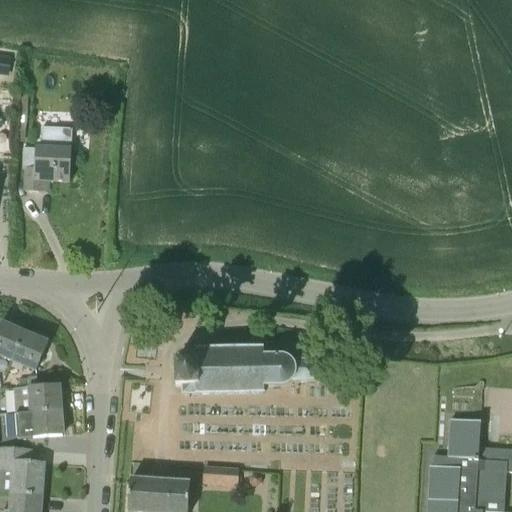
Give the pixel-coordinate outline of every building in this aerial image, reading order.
[(71,152),(72,131),(42,129),(41,151),(23,150),(22,170),(26,170),(25,193),(41,194),(41,182),(69,183),(71,152)] [(96,298),(86,304),(91,312),(101,305),(96,298)] [(4,326),(1,325),(0,325),(0,354),(13,361),(24,335),(10,328),(9,328),(5,327),(6,326),(5,326),(4,326)] [(24,335),(13,361),(36,372),(48,345),(44,343),(43,342),(43,343),(40,341),(39,340),(39,341),(24,335)] [(262,360),(260,360),(250,360),(247,360),(238,361),(238,360),(235,360),(235,361),(225,361),(225,360),(223,360),(223,361),(213,361),(213,360),(210,361),(201,361),(198,361),(196,361),(196,362),(182,362),(182,370),(175,371),(176,396),(183,396),(183,405),(196,404),(196,405),(199,405),(202,405),(211,405),(214,405),(214,404),(223,404),(223,405),(226,405),(226,404),(236,404),(239,404),(248,403),(248,404),(251,404),(251,403),(260,403),(260,404),(263,404),(263,403),(265,403),(264,396),(276,396),(276,397),(279,397),(279,396),(284,396),(286,395),(289,394),(291,392),(292,391),(316,391),(316,371),(292,371),(291,370),(289,369),(286,367),(283,367),(282,366),(281,366),(279,367),(279,366),(276,366),(276,367),(264,367),(264,360),(262,360)] [(15,415),(60,412),(58,387),(37,388),(36,379),(27,379),(27,381),(28,389),(19,390),(13,390),(15,415)] [(28,389),(27,381),(19,382),(19,390),(28,389)] [(25,440),(62,437),(60,412),(15,415),(17,431),(17,440),(25,440)] [(504,511),(506,474),(511,474),(511,451),(479,449),(480,423),(462,422),(460,459),(444,458),(444,469),(441,469),(438,511),(456,511),(457,511),(461,511),(504,511)] [(32,452),(32,451),(0,448),(0,468),(10,469),(9,495),(9,498),(41,500),(44,465),(30,464),(31,453),(32,452)] [(204,468),(203,484),(237,486),(238,470),(204,468)] [(249,483),(249,484),(249,485),(249,486),(250,487),(251,488),(251,489),(252,489),(253,489),(253,490),(254,490),(255,490),(256,490),(257,489),(258,489),(259,489),(259,488),(260,488),(260,487),(261,486),(261,485),(262,484),(262,483),(261,482),(261,481),(261,480),(260,479),(259,478),(258,478),(258,477),(257,477),(256,477),(255,477),(254,477),(253,477),(252,477),(252,478),(251,478),(251,479),(250,479),(250,480),(249,480),(249,481),(249,482),(249,483)] [(188,511),(190,484),(130,481),(128,511),(188,511)] [(40,511),(41,500),(9,498),(8,511),(0,511),(40,511)]
